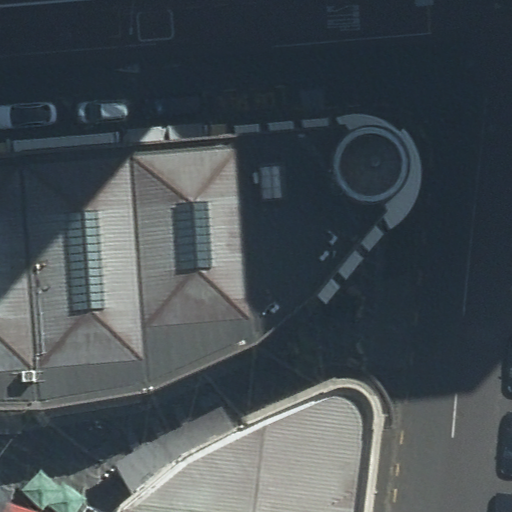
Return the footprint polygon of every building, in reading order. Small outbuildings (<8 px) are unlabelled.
[(389,196),(395,185),(397,173),(396,160),(390,149),(381,140),(370,135),(357,133),(345,136),(334,143),(326,152),(321,164),(321,177),(325,189),(332,199),(343,206),(355,210),(368,209),(379,204),(389,196)] [(224,146),(245,347),(291,313),(379,204),(368,209),(355,210),(343,206),(332,199),(325,189),(321,177),(321,164),(326,152),(334,143),(332,135),(224,146)] [(111,159),(133,366),(217,358),(245,347),(224,146),(111,159)] [(0,171),(21,376),(133,366),(111,159),(0,171)] [(0,171),(0,378),(21,376),(0,171)] [(108,511),(354,511),(368,424),(360,407),(351,397),(334,390),(315,395),(211,436),(161,466),(108,511)]
